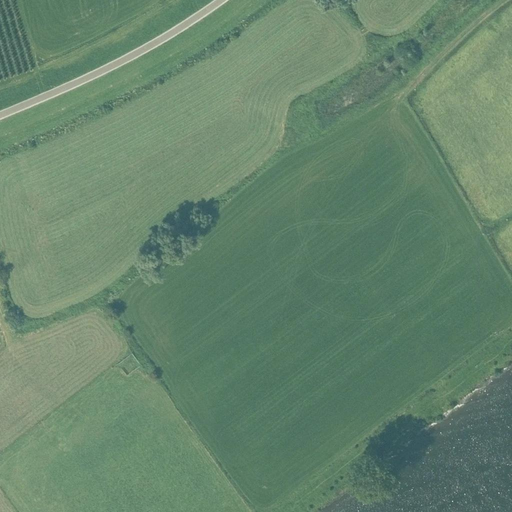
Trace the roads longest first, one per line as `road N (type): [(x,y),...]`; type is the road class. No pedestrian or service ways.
road 1 (unclassified): [(0,117),(171,35),(222,0)]
road 2 (track): [(412,86),(506,0)]
